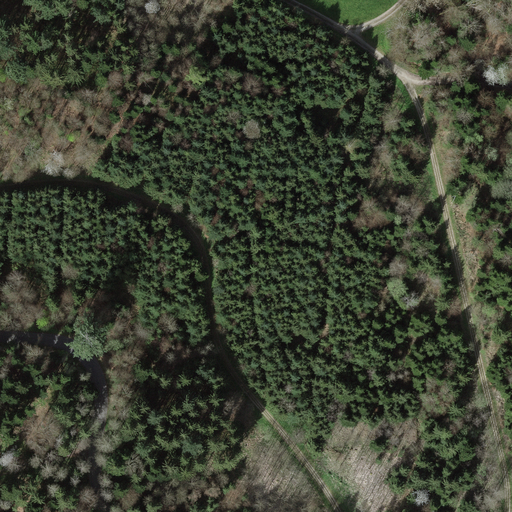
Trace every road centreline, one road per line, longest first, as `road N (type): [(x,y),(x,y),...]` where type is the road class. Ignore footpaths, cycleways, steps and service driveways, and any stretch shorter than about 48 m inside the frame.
road 1 (track): [(338,511),(218,347),(207,268),(192,229),(165,209),(85,181),(0,187)]
road 2 (track): [(350,32),(399,73),(425,132),(501,456),(506,511)]
road 3 (unclassified): [(104,511),(93,474),(98,366),(62,339),(0,334)]
